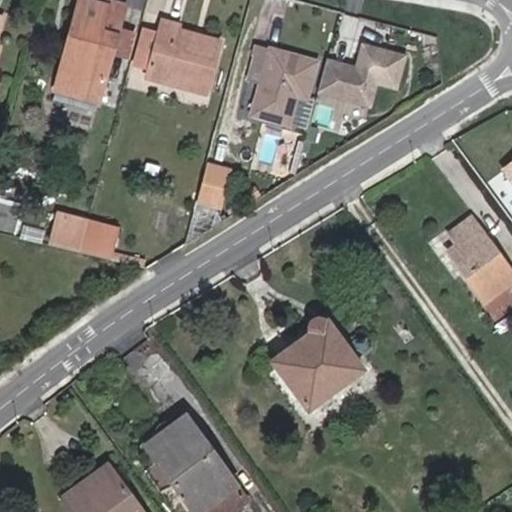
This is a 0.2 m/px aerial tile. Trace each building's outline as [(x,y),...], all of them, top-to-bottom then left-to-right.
[(68,85),(103,95),(127,8),(109,2),(108,8),(82,1),(72,39),(80,41),(68,85)] [(222,46),(182,34),(183,27),(166,22),(150,78),(208,95),(222,46)] [(100,105),(103,95),(68,85),(80,41),(72,39),(57,93),(100,105)] [(371,106),(377,85),(396,90),(405,54),(359,43),(354,64),(326,57),(316,92),(371,106)] [(265,84),(257,117),(291,127),(299,98),(307,100),(318,64),(274,51),(261,48),(252,81),(265,84)] [(228,169),(210,164),(200,199),(218,204),(228,169)] [(0,196),(0,229),(13,234),(22,203),(0,196)] [(489,304),(511,287),(511,269),(474,218),(452,233),(459,245),(450,252),(489,304)] [(85,256),(92,231),(74,226),(67,252),(85,256)] [(122,239),(92,231),(85,256),(115,264),(122,239)] [(511,310),(511,287),(489,304),(500,320),(511,310)] [(313,335),(276,363),(311,409),(334,392),(364,369),(355,356),(344,342),(334,327),(332,324),(329,322),(325,320),(323,319),(319,318),(316,319),(314,321),(311,323),(310,326),(309,330),(311,333),(313,335)] [(160,467),(149,476),(161,490),(174,487),(192,511),(231,511),(247,501),(184,417),(144,447),(154,460),(160,467)] [(143,468),(149,476),(160,467),(154,460),(143,468)] [(145,511),(109,463),(63,498),(74,511),(145,511)]
